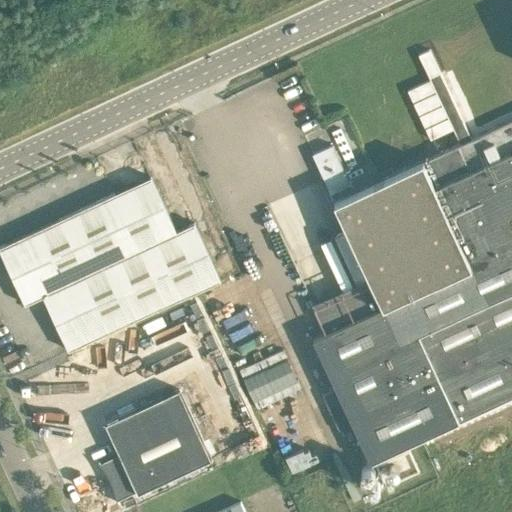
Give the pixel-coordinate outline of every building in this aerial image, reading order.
[(452,134),(457,145),(468,140),(428,55),(418,60),(429,83),(405,94),(429,145),(452,134)] [(511,119),(468,140),(457,145),(376,183),(334,202),(369,278),(382,306),(324,333),(312,338),(370,463),(511,396),(511,119)] [(312,157),(329,193),(348,185),(331,148),(312,157)] [(163,205),(162,205),(127,221),(114,194),(0,247),(0,250),(25,305),(48,294),(73,347),(68,350),(69,352),(196,292),(220,280),(194,223),(176,232),(163,205)] [(284,365),(259,374),(285,449),(304,442),(310,458),(326,452),(316,423),(295,431),(284,402),(295,398),(284,365)] [(116,497),(117,503),(118,503),(118,500),(137,492),(138,494),(211,458),(179,390),(105,424),(119,454),(101,463),(99,461),(98,462),(102,467),(105,472),(106,475),(109,480),(112,486),(114,491),(115,494),(116,497)] [(244,511),(240,502),(217,511),(244,511)]
